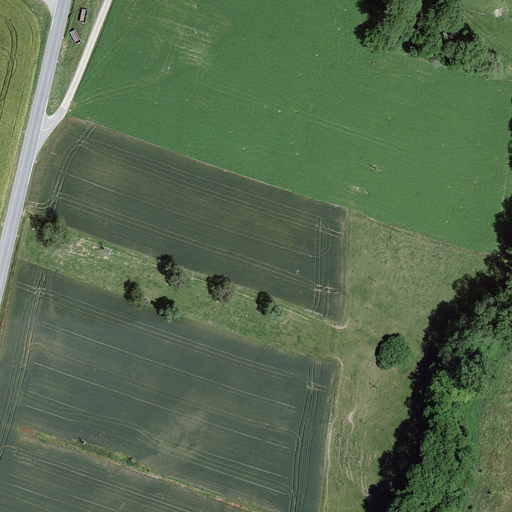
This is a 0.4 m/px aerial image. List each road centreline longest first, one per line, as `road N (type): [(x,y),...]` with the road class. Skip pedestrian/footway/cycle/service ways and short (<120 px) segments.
road 1 (unclassified): [(29,151),(63,109),(108,0)]
road 2 (tertiary): [(66,0),(29,151)]
road 3 (tertiary): [(29,151),(0,276)]
